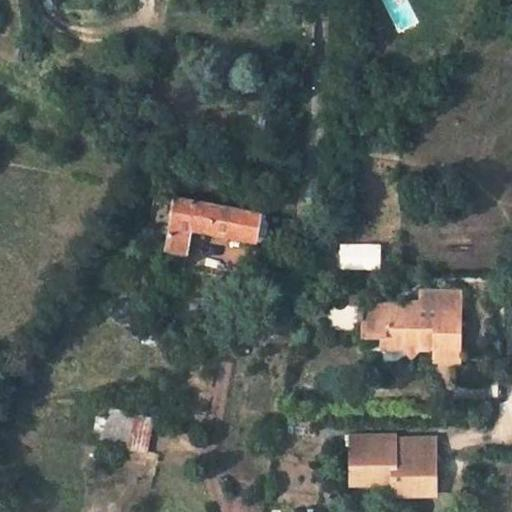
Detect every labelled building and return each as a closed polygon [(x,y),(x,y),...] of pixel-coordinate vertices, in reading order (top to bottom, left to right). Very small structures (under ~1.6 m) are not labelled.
[(254,233),(258,214),(159,195),(154,215),(173,219),(167,250),(184,253),(188,229),(236,238),(237,230),(254,233)] [(340,243),(339,268),(380,268),(380,243),(340,243)] [(295,313),(301,275),(285,273),(279,310),(295,313)] [(422,307),(406,306),(367,305),(367,311),(360,311),(359,319),(367,320),(367,335),(383,336),(383,348),(405,349),(413,357),(420,349),(437,350),(436,360),(461,361),(462,350),(458,350),(459,335),(462,335),(463,320),(459,319),(460,304),(462,304),(463,293),(423,292),(423,299),(422,307)] [(189,342),(195,306),(153,298),(147,335),(189,342)] [(423,299),(406,298),(406,306),(422,307),(423,299)] [(367,320),(359,319),(359,335),(367,335),(367,320)] [(367,348),(383,348),(383,336),(367,335),(367,348)] [(147,450),(153,417),(109,408),(103,441),(147,450)] [(395,498),(436,498),(436,460),(396,460),(396,439),(353,439),(354,486),(395,486),(395,498)] [(396,439),(396,460),(436,460),(436,440),(396,439)] [(395,498),(395,511),(435,511),(436,498),(395,498)]
